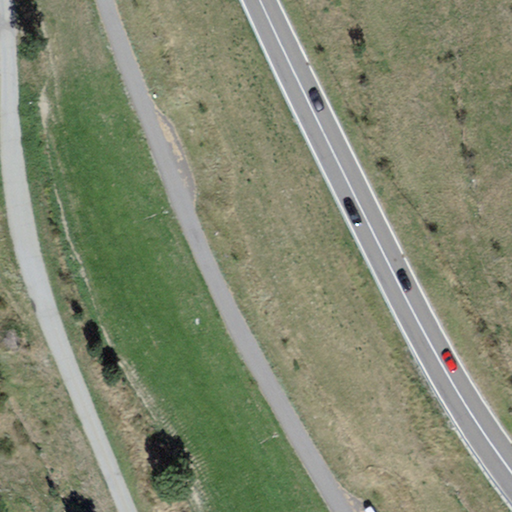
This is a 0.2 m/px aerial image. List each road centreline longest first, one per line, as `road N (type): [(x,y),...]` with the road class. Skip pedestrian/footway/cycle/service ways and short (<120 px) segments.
road 1 (unclassified): [(104,0),(233,324),(340,511)]
road 2 (primary): [(511,475),(430,347),(258,0)]
